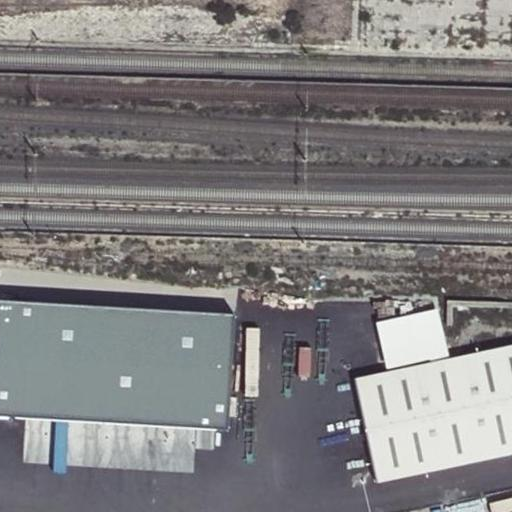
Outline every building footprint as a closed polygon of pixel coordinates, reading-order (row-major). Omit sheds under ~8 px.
[(511,345),(355,378),(376,481),(511,452),(511,345)] [(277,434),(279,447),(327,437),(324,425),(277,434)] [(268,432),(257,434),(261,451),(268,449),(271,449),(268,432)] [(261,451),(257,434),(1,488),(5,511),(13,511),(112,491),(152,483),(227,466),(263,459),(261,451)] [(271,449),(268,449),(271,461),(242,466),(246,488),(315,475),(310,459),(343,453),(340,435),(327,437),(279,447),(271,449)] [(232,492),(227,466),(152,483),(157,509),(232,492)] [(116,511),(112,491),(13,511),(116,511)]
